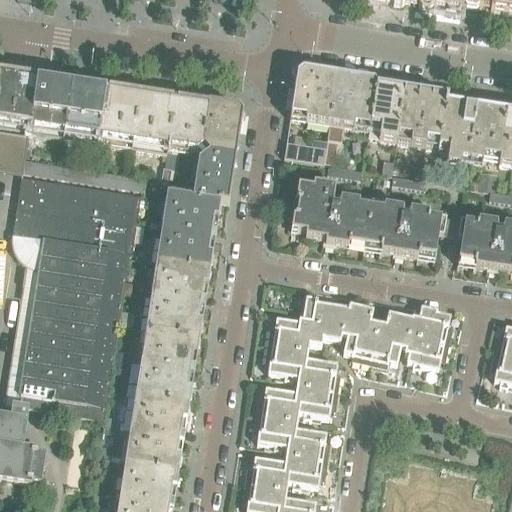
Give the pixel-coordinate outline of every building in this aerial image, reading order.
[(389,5),(390,0),(335,0),(362,4),(362,5),(385,8),(389,5)] [(417,9),(418,0),(390,0),(389,5),(392,9),(400,11),(404,7),(417,9)] [(461,10),(462,0),(418,0),(417,9),(420,14),(428,15),(432,12),(445,14),(448,18),(456,20),(460,16),(461,10)] [(511,0),(462,0),(461,10),(463,10),(465,13),(474,15),(477,13),(480,13),(511,18),(511,0)] [(368,138),(376,92),(372,88),(350,84),(350,85),(323,80),(302,76),(296,80),(289,125),(328,131),(326,145),(325,154),(325,155),(332,156),(335,136),(334,132),(368,138)] [(0,135),(10,137),(19,82),(2,79),(0,78),(0,135)] [(61,145),(69,90),(19,82),(10,137),(28,140),(27,145),(30,146),(31,140),(61,145)] [(395,148),(403,97),(390,95),(387,90),(380,89),(376,92),(368,138),(367,143),(378,145),(378,146),(395,148)] [(130,155),(139,100),(69,90),(61,145),(94,150),(93,155),(95,155),(98,155),(99,151),(130,155)] [(437,155),(444,109),(445,109),(446,103),(443,99),(436,98),(431,101),(418,99),(415,94),(408,93),(403,97),(395,148),(424,153),(437,155)] [(202,150),(204,138),(208,111),(207,111),(139,100),(130,155),(161,160),(160,165),(163,165),(165,156),(168,156),(169,151),(194,155),(202,150)] [(511,142),(504,141),(508,119),(462,112),(460,109),(450,108),(448,110),(445,109),(444,109),(437,155),(436,159),(447,161),(446,170),(459,172),(460,165),(511,173),(511,153),(511,146),(511,142)] [(238,143),(241,120),(237,115),(207,110),(207,111),(208,111),(204,138),(238,143)] [(232,176),(236,149),(237,149),(238,143),(204,138),(202,150),(194,155),(193,167),(177,180),(180,184),(194,173),(191,188),(183,187),(181,203),(219,209),(227,211),(233,176),(232,176)] [(323,170),(325,155),(325,154),(308,152),(291,150),(285,149),(283,165),(291,166),(323,170)] [(30,179),(32,167),(24,166),(22,178),(30,179)] [(391,182),(394,168),(383,166),(381,180),(391,182)] [(38,181),(40,168),(32,167),(30,179),(38,181)] [(46,182),(47,169),(40,168),(38,181),(46,182)] [(53,183),(55,171),(47,169),(46,182),(53,183)] [(61,184),(63,172),(57,171),(55,171),(53,183),(61,184)] [(360,185),(361,177),(361,176),(328,171),(326,180),(360,185)] [(69,185),(71,173),(63,172),(61,184),(69,185)] [(76,187),(78,174),(71,173),(69,185),(76,187)] [(168,188),(171,175),(163,173),(160,186),(168,188)] [(84,188),(85,175),(78,174),(76,187),(84,188)] [(91,189),(93,176),(92,176),(91,176),(85,175),(84,188),(91,189)] [(99,190),(101,178),(93,176),(91,189),(99,190)] [(107,191),(109,179),(101,178),(99,190),(107,191)] [(114,193),(116,180),(109,179),(107,191),(114,193)] [(122,194),(123,181),(116,180),(114,193),(122,194)] [(128,195),(130,182),(126,181),(123,181),(122,194),(128,195)] [(424,196),(425,187),(425,186),(392,181),(391,191),(424,196)] [(136,196),(138,183),(130,182),(128,195),(136,196)] [(144,197),(146,185),(138,183),(136,196),(141,197),(144,197)] [(363,256),(370,209),(339,204),(338,210),(332,210),(334,193),(325,191),(326,183),(320,183),(319,191),(313,190),(312,194),(297,192),(290,237),(305,239),(304,243),(323,246),(322,252),(335,254),(335,252),(363,256)] [(119,320),(122,298),(128,263),(131,261),(135,234),(135,231),(140,203),(97,196),(21,184),(12,242),(12,249),(13,256),(16,262),(20,268),(25,272),(26,273),(21,306),(33,308),(22,371),(16,411),(36,414),(39,415),(102,425),(107,398),(112,365),(120,366),(120,365),(121,359),(113,358),(114,353),(117,331),(126,332),(127,325),(118,323),(119,320)] [(511,209),(511,200),(490,197),(488,206),(511,209)] [(209,277),(219,209),(181,203),(167,201),(162,234),(157,268),(156,269),(209,277)] [(147,214),(148,205),(140,203),(139,213),(147,214)] [(511,279),(511,231),(477,226),(461,224),(460,228),(445,225),(443,225),(444,221),(370,209),(363,256),(392,261),(391,263),(404,265),(405,263),(433,267),(437,241),(461,245),(457,271),(486,275),(485,277),(498,279),(499,277),(511,279)] [(198,344),(209,277),(156,269),(151,302),(146,335),(198,344)] [(346,329),(348,321),(350,312),(351,307),(315,301),(314,306),(305,304),(303,321),(299,320),(298,326),(293,325),(292,329),(323,333),(321,344),(339,347),(340,342),(344,328),(346,329)] [(22,371),(33,308),(21,306),(11,369),(22,371)] [(368,370),(377,330),(370,328),(372,317),(350,312),(348,321),(346,329),(344,328),(340,342),(346,343),(342,360),(351,362),(350,366),(368,370)] [(452,333),(447,332),(449,323),(436,320),(436,317),(420,314),(418,325),(411,324),(411,325),(408,341),(447,351),(452,333)] [(404,355),(408,341),(411,325),(388,320),(385,331),(377,330),(368,370),(386,374),(387,369),(396,371),(400,354),(404,355)] [(321,344),(323,333),(292,329),(275,326),(274,335),(271,335),(268,353),(307,359),(308,350),(320,352),(321,344)] [(511,336),(505,334),(503,343),(498,342),(495,360),(511,363),(511,336)] [(188,411),(198,344),(146,335),(141,369),(135,403),(188,411)] [(443,368),(447,351),(408,341),(404,355),(403,360),(408,361),(406,370),(412,371),(411,375),(420,377),(421,373),(437,377),(439,367),(443,368)] [(304,374),(306,367),(307,359),(268,353),(265,371),(268,371),(267,380),(284,383),(283,386),(292,388),(292,384),(297,385),(299,373),(304,374)] [(511,363),(495,360),(491,378),(495,379),(493,388),(499,389),(499,393),(507,395),(508,391),(511,392),(511,363)] [(337,399),(339,381),(335,381),(336,372),(319,369),(320,365),(311,364),(311,368),(306,367),(304,374),(299,373),(297,385),(296,393),(337,399)] [(334,417),(337,399),(296,393),(295,401),(293,411),(299,412),(298,421),(303,421),(302,425),(310,426),(311,423),(328,426),(329,417),(334,417)] [(299,412),(293,411),(295,401),(290,400),(290,396),(282,395),(282,398),(265,396),(263,405),(259,404),(256,422),(297,429),(298,421),(299,412)] [(177,478),(188,411),(135,403),(130,436),(125,469),(177,478)] [(21,453),(27,414),(16,412),(13,412),(11,424),(0,421),(0,485),(27,490),(28,488),(30,488),(31,487),(40,488),(40,486),(40,482),(44,462),(35,460),(35,458),(32,457),(33,456),(21,453)] [(116,434),(117,423),(105,422),(104,432),(116,434)] [(294,445),(295,437),(297,429),(256,422),(253,440),(258,441),(256,450),(273,453),(272,456),(281,457),(281,453),(286,454),(288,444),(294,445)] [(326,469),(328,451),(324,450),(325,441),(308,438),(309,435),(301,434),(300,437),(295,437),(294,445),(288,444),(286,454),(285,462),(326,469)] [(106,467),(109,452),(100,451),(98,466),(106,467)] [(323,487),(326,469),(285,462),(284,470),(283,478),(288,479),(287,490),(292,491),(291,495),(300,496),(300,493),(317,495),(318,486),(323,487)] [(287,490),(288,479),(283,478),(284,470),(279,469),(280,466),(271,464),(271,468),(254,465),(252,474),(248,474),(245,492),(286,498),(287,490)] [(172,511),(177,478),(125,469),(125,470),(120,503),(118,511),(172,511)] [(283,511),(285,506),(286,498),(245,492),(242,510),(247,510),(246,511),(283,511)] [(314,511),(315,511),(298,508),(298,505),(290,503),(289,507),(285,506),(283,511),(314,511)]
